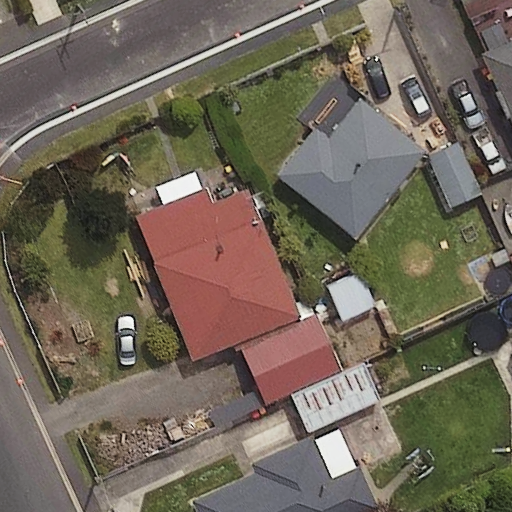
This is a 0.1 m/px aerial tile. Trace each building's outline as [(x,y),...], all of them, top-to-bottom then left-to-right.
[(511,39),(486,51),(511,108),(511,39)] [(428,148),(364,96),(333,134),(320,124),(282,171),(359,233),(428,148)] [(452,141),(423,154),(447,203),(476,189),(452,141)] [(264,216),(158,259),(198,357),(304,314),(264,216)] [(370,303),(354,268),(315,286),(332,321),(370,303)] [(375,511),(384,508),(364,464),(335,477),(316,435),(254,463),(258,470),(194,498),(200,511),(375,511)]
